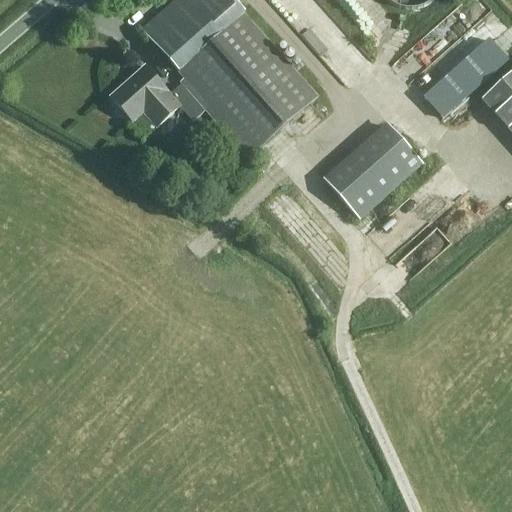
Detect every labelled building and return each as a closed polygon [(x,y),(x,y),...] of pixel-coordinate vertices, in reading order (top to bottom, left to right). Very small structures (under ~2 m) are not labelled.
[(177,0),(140,34),(253,160),(317,100),(228,0),(177,0)] [(384,0),(385,1),(394,8),(405,11),(417,11),(427,7),(434,0),(384,0)] [(109,101),(131,126),(142,116),(155,131),(179,110),(192,125),(203,115),(180,88),(169,98),(144,70),(109,101)] [(511,138),(511,75),(480,104),(511,138)] [(326,186),(357,222),(421,166),(390,130),(326,186)] [(283,217),(303,227),(314,204),(294,195),(283,217)]
